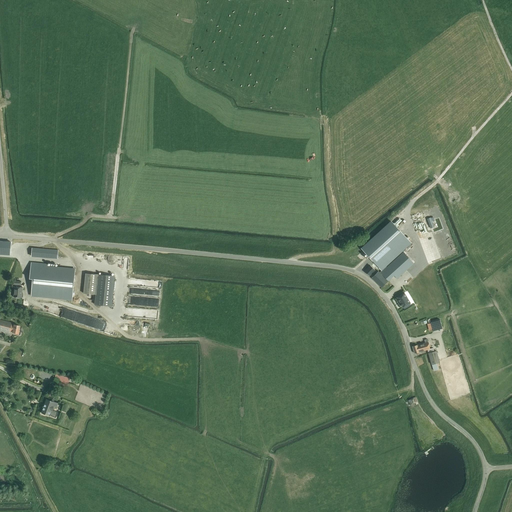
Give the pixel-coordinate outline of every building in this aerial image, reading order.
[(361,248),(382,271),(411,243),(391,221),(361,248)] [(440,243),(424,248),(425,253),(452,244),(450,239),(439,243),(440,243)] [(0,253),(4,254),(10,254),(10,246),(11,242),(0,241),(0,242),(0,243),(0,253)] [(438,261),(456,256),(454,247),(437,252),(439,255),(436,256),(438,261)] [(32,254),(31,256),(57,258),(58,249),(53,249),(32,248),(32,254)] [(394,275),(397,278),(414,263),(403,252),(380,273),(378,271),(371,278),(381,287),(388,280),(394,275)] [(48,264),(30,262),(28,277),(32,278),(31,295),(72,299),(75,269),(47,266),(48,264)] [(364,271),(369,276),(375,270),(370,265),(364,271)] [(98,274),(86,273),(84,293),(96,294),(98,274)] [(111,306),(114,276),(98,274),(96,294),(95,304),(111,306)] [(21,281),(13,280),(13,284),(15,284),(15,286),(14,297),(22,297),(23,287),(17,287),(18,285),(21,285),(21,281)] [(410,303),(404,292),(397,297),(403,307),(410,303)] [(425,313),(431,311),(428,302),(423,304),(425,313)] [(442,328),(440,319),(430,322),(431,323),(432,329),(433,331),(442,328)] [(15,334),(18,334),(19,330),(18,329),(19,325),(13,324),(13,325),(11,324),(11,323),(0,320),(0,330),(9,333),(9,331),(12,332),(14,333),(15,334)] [(437,351),(434,351),(433,348),(430,349),(427,339),(424,340),(425,343),(417,345),(412,346),(414,353),(419,352),(427,349),(431,365),(440,362),(437,351)] [(55,374),(54,380),(62,382),(61,385),(67,387),(70,378),(55,374)] [(47,399),(42,413),(49,416),(49,415),(56,418),(58,412),(52,410),(54,407),(56,408),(58,403),(47,399)]
